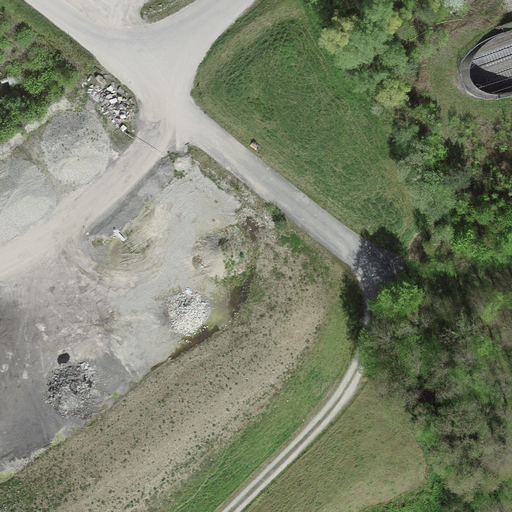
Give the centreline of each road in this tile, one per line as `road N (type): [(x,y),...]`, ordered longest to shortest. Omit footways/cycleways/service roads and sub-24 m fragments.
road 1 (unclassified): [(366,270),(30,0)]
road 2 (track): [(229,511),(326,417),(361,368),(375,340),(376,300),(366,270)]
